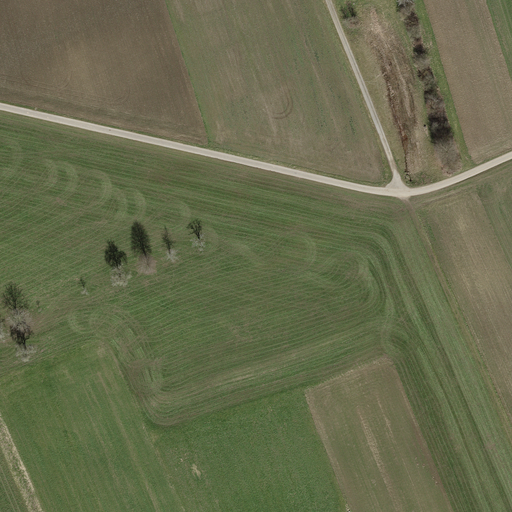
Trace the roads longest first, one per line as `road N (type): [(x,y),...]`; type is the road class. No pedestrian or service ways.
road 1 (track): [(511,155),(417,191),(368,189),(0,106)]
road 2 (track): [(511,446),(400,191),(328,0)]
